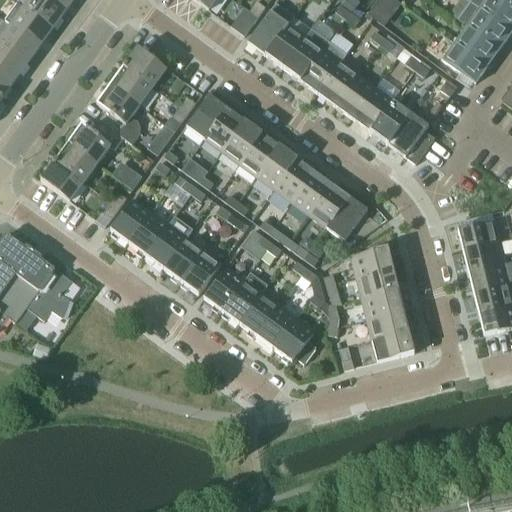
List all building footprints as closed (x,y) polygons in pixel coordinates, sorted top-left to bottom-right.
[(46,0),(30,0),(23,10),(52,31),(65,14),(46,0)] [(46,0),(65,14),(74,0),(46,0)] [(218,0),(189,0),(208,14),(218,0)] [(380,0),(367,17),(378,26),(395,4),(389,0),(380,0)] [(472,0),(469,5),(511,35),(511,34),(511,9),(499,0),(472,0)] [(511,0),(499,0),(511,9),(511,0)] [(249,14),(257,21),(265,11),(256,4),(249,14)] [(4,23),(10,28),(40,49),(52,31),(23,10),(17,5),(4,23)] [(457,22),(467,29),(499,52),(511,35),(469,5),(457,22)] [(335,16),(345,23),(349,17),(340,10),(335,16)] [(257,21),(249,14),(244,11),(230,30),(244,40),(257,21)] [(247,46),(265,59),(288,28),(270,14),(247,46)] [(349,17),(345,23),(354,30),(359,24),(349,17)] [(10,28),(0,41),(0,46),(27,66),(40,49),(10,28)] [(265,59),(282,72),(305,40),(288,28),(265,59)] [(499,52),(467,29),(455,46),(487,69),(499,52)] [(282,72),(300,85),(329,45),(311,32),(305,40),(282,72)] [(369,42),(379,49),(384,42),(374,35),(369,42)] [(384,42),(379,49),(389,56),(394,49),(384,42)] [(300,85),(317,97),(340,66),(346,58),(329,45),(300,85)] [(0,46),(0,72),(14,83),(27,66),(0,46)] [(455,46),(443,64),(475,87),(487,69),(455,46)] [(137,51),(123,70),(152,91),(166,72),(137,51)] [(404,67),(414,75),(419,68),(409,61),(404,67)] [(317,97),(335,110),(358,78),(340,66),(317,97)] [(419,68),(414,75),(423,82),(428,75),(419,68)] [(123,70),(110,88),(139,110),(152,91),(123,70)] [(0,72),(0,99),(2,101),(14,83),(0,72)] [(335,110),(352,123),(375,91),(358,78),(335,110)] [(177,81),(169,91),(177,96),(184,86),(177,81)] [(444,87),(439,94),(449,101),(454,94),(444,87)] [(105,114),(98,124),(123,143),(131,149),(139,138),(139,132),(137,126),(130,121),(139,110),(110,88),(96,107),(105,114)] [(507,97),(501,105),(511,112),(511,89),(507,97)] [(352,123),(369,135),(392,104),(375,91),(352,123)] [(186,130),(204,143),(227,112),(209,99),(186,130)] [(186,100),(179,110),(188,117),(195,107),(186,100)] [(369,135),(387,148),(410,117),(392,104),(369,135)] [(188,117),(179,110),(172,121),(180,127),(188,117)] [(204,143),(221,156),(244,125),(227,112),(204,143)] [(410,117),(387,148),(415,168),(434,142),(433,141),(424,135),(428,130),(410,117)] [(81,128),(67,147),(96,168),(109,150),(115,154),(123,143),(98,124),(90,134),(81,128)] [(221,156),(239,169),(262,137),(244,125),(221,156)] [(239,169),(256,181),(279,150),(262,137),(239,169)] [(67,147),(54,165),(83,186),(96,168),(67,147)] [(256,181),(273,194),(296,163),(279,150),(256,181)] [(163,161),(173,168),(178,162),(168,155),(163,161)] [(190,162),(181,174),(199,187),(203,180),(207,175),(190,162)] [(273,194),(291,207),(314,175),(296,163),(273,194)] [(83,186),(54,165),(40,184),(69,205),(83,186)] [(169,173),(160,166),(155,172),(165,179),(169,173)] [(133,175),(124,188),(132,194),(142,181),(133,175)] [(291,207),(308,220),(331,188),(314,175),(291,207)] [(203,180),(199,187),(208,194),(213,188),(203,180)] [(181,191),(190,198),(195,192),(185,185),(181,191)] [(308,220),(326,232),(349,201),(331,188),(308,220)] [(195,192),(190,198),(200,205),(205,199),(195,192)] [(117,195),(110,206),(119,212),(126,202),(117,195)] [(224,205),(233,212),(238,206),(228,199),(224,205)] [(349,201),(326,232),(344,245),(367,214),(349,201)] [(110,235),(128,248),(151,216),(133,203),(110,235)] [(119,212),(110,206),(102,216),(111,222),(119,212)] [(238,206),(233,212),(243,219),(248,213),(238,206)] [(216,217),(225,224),(230,217),(220,210),(216,217)] [(128,248),(145,260),(168,229),(151,216),(128,248)] [(230,217),(225,224),(235,231),(240,224),(230,217)] [(168,229),(145,260),(163,273),(185,242),(192,233),(174,221),(168,229)] [(259,231),(269,238),(273,231),(264,224),(259,231)] [(457,233),(462,255),(499,246),(494,224),(457,233)] [(273,231),(269,238),(278,245),(283,238),(273,231)] [(6,237),(0,247),(0,267),(38,295),(26,312),(44,325),(51,315),(61,322),(68,304),(62,300),(72,286),(6,237)] [(257,246),(266,253),(271,247),(261,240),(257,246)] [(163,273),(180,286),(203,254),(185,242),(163,273)] [(303,243),(298,249),(308,256),(315,247),(308,242),(303,243)] [(462,255),(468,276),(505,267),(499,246),(462,255)] [(271,247),(266,253),(276,260),(281,254),(271,247)] [(294,256),(303,263),(308,257),(298,250),(294,256)] [(350,260),(355,282),(392,273),(387,251),(350,260)] [(203,254),(180,286),(198,299),(221,268),(203,254)] [(308,257),(303,263),(313,270),(318,264),(308,257)] [(291,272),(301,279),(306,272),(296,265),(291,272)] [(38,295),(0,267),(0,330),(6,321),(15,327),(26,312),(38,295)] [(468,276),(473,297),(510,287),(505,267),(468,276)] [(203,303),(221,316),(244,284),(226,271),(203,303)] [(306,272),(301,279),(311,286),(316,279),(306,272)] [(355,282),(361,303),(398,294),(392,273),(355,282)] [(221,316),(238,328),(261,297),(267,289),(250,276),(244,284),(221,316)] [(323,281),(325,290),(335,287),(332,279),(323,281)] [(335,287),(325,290),(328,299),(337,296),(335,287)] [(473,297),(478,318),(511,309),(511,295),(510,287),(473,297)] [(361,303),(366,324),(403,314),(398,294),(361,303)] [(238,328),(256,341),(279,309),(261,297),(238,328)] [(324,305),(314,298),(309,305),(319,312),(324,305)] [(256,341),(273,354),(296,322),(279,309),(256,341)] [(331,310),(326,312),(329,321),(327,330),(337,331),(338,322),(335,309),(331,310)] [(511,309),(478,318),(484,339),(511,332),(511,309)] [(366,324),(371,345),(408,335),(403,314),(366,324)] [(296,322),(273,354),(291,367),(295,362),(303,368),(315,351),(307,345),(314,335),(296,322)] [(337,331),(327,330),(326,339),(336,340),(337,331)] [(408,335),(371,345),(377,366),(414,357),(408,335)] [(37,347),(33,358),(44,363),(48,352),(37,347)] [(353,372),(351,363),(341,366),(344,375),(353,372)]
